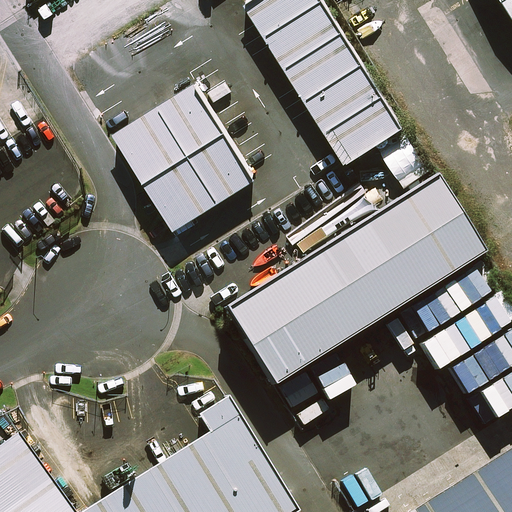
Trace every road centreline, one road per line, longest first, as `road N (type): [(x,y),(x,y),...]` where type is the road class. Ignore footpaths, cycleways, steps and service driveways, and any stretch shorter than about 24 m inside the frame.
road 1 (unclassified): [(100,304),(180,242),(301,168),(210,31),(66,108)]
road 2 (unclassified): [(66,108),(104,183),(100,304)]
